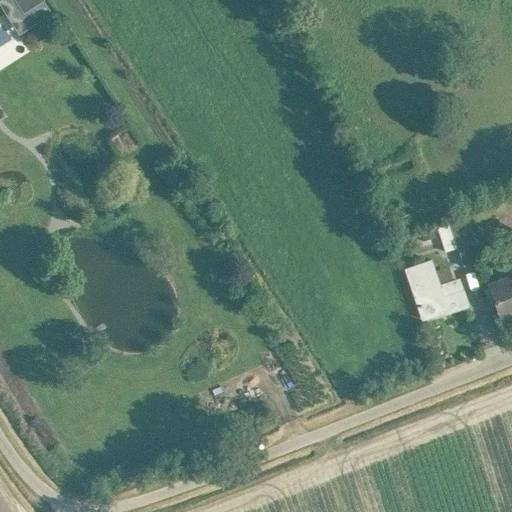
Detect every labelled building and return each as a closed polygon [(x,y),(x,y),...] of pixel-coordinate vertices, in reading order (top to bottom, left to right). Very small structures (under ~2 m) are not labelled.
[(44,1),(43,0),(14,0),(24,14),(44,1)] [(462,217),(437,225),(446,252),(458,248),(464,265),(477,261),(462,217)] [(432,231),(421,234),(424,242),(435,238),(432,231)] [(407,270),(417,300),(423,319),(446,312),(446,313),(468,306),(459,280),(439,287),(430,262),(407,270)] [(511,277),(489,286),(502,320),(511,316),(511,277)]
